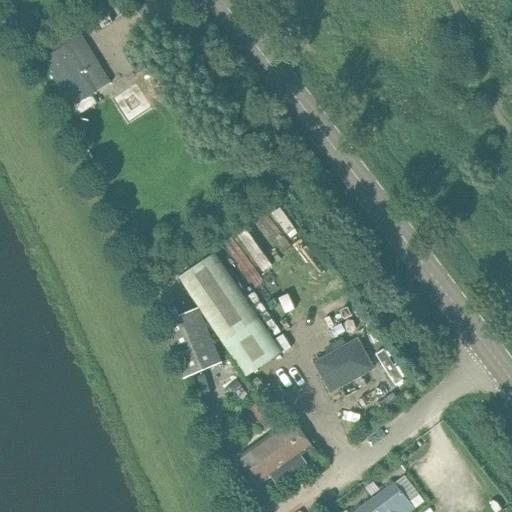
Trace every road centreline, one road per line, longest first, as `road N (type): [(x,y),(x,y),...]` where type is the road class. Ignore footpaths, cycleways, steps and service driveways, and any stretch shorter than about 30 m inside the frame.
road 1 (secondary): [(491,358),(220,0)]
road 2 (residential): [(346,465),(491,358)]
